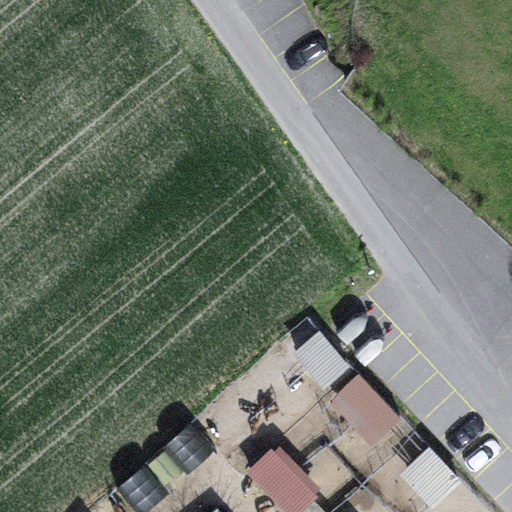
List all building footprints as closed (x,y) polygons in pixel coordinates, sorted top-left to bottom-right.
[(511,233),(511,134),(395,26),(346,79),(511,233)] [(320,331),(296,354),(321,379),(344,356),(320,331)] [(357,368),(337,387),(378,430),(398,411),(357,368)] [(431,443),(407,466),(432,491),(455,468),(431,443)] [(271,446),(251,465),(292,508),(312,489),(271,446)] [(220,511),(240,511),(233,502),(220,511)]
